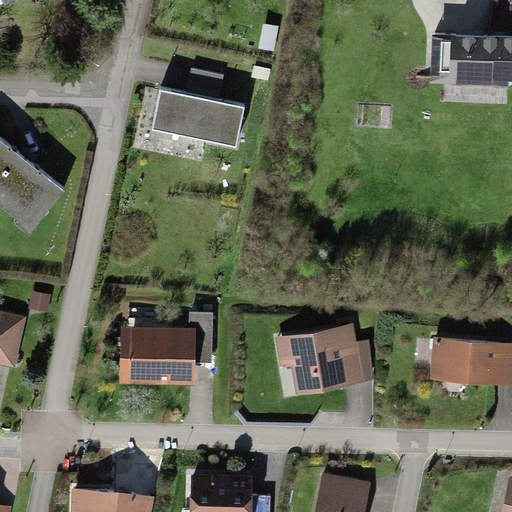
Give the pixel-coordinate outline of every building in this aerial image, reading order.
[(511,36),(434,36),(433,80),(505,81),(506,75),(511,75),(511,36)] [(251,62),(250,74),(266,76),(268,65),(251,62)] [(159,86),(152,127),(235,142),(242,101),(218,97),(222,72),(190,66),(186,91),(159,86)] [(63,186),(0,136),(0,202),(31,227),(63,186)] [(32,291),(29,304),(42,307),(44,294),(32,291)] [(21,314),(0,309),(0,336),(2,335),(15,338),(21,314)] [(197,324),(197,333),(212,333),(212,312),(189,312),(188,324),(197,324)] [(352,339),(349,320),(290,331),(285,339),(294,385),(301,389),(337,382),(342,375),(336,342),(352,339)] [(130,377),(189,379),(191,331),(132,329),(131,350),(128,353),(131,356),(130,377)] [(508,354),(509,342),(436,338),(434,375),(497,377),(498,353),(508,354)] [(313,511),(360,511),(367,485),(322,475),(313,511)] [(192,477),(191,511),(268,511),(268,495),(247,495),(247,478),(192,477)] [(511,511),(511,487),(507,487),(502,511),(511,511)] [(145,511),(149,492),(130,489),(130,492),(111,492),(111,489),(74,488),(73,511),(145,511)]
